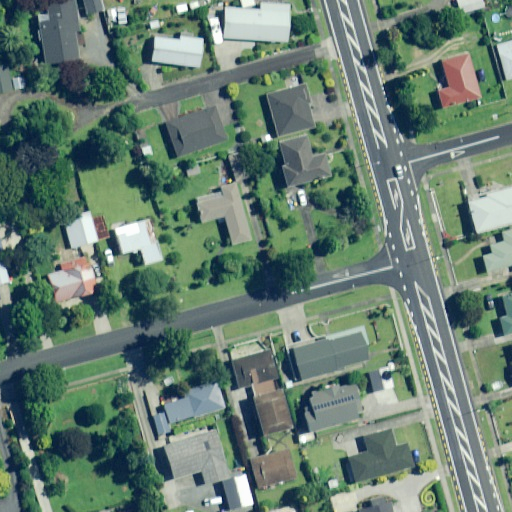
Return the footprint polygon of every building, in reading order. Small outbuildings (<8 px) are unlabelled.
[(78,32),(71,0),(62,0),(44,4),(46,15),(35,17),(45,66),(78,59),(73,33),(78,32)] [(102,12),(98,0),(81,0),(86,17),(102,12)] [(456,0),(460,14),(503,3),(501,0),(456,0)] [(242,10),(223,9),(222,39),(286,42),(288,5),(259,4),(259,11),(242,10)] [(482,28),(461,34),(465,50),(486,45),(482,28)] [(202,40),(179,37),(179,41),(154,38),(151,62),(198,68),(202,40)] [(511,41),(495,46),(504,80),(511,77),(511,41)] [(464,54),(462,48),(447,51),(449,58),(440,60),(447,87),(435,90),(440,111),(483,100),(478,80),(471,53),(464,54)] [(8,64),(0,65),(0,92),(14,89),(8,64)] [(313,127),(303,87),(266,96),(276,136),(313,127)] [(226,140),(215,107),(164,124),(175,157),(226,140)] [(311,156),(306,136),(278,143),(283,165),(280,166),(286,188),(330,176),(323,152),(311,156)] [(138,147),(141,160),(154,156),(151,143),(138,147)] [(250,178),(243,153),(228,157),(236,182),(250,178)] [(202,174),(201,166),(186,168),(187,177),(202,174)] [(511,183),(483,191),(484,197),(465,202),(474,234),(511,223),(511,183)] [(251,240),(235,184),(220,188),(221,192),(194,199),(201,223),(224,217),(231,245),(251,240)] [(99,242),(90,211),(63,219),(72,249),(99,242)] [(159,261),(147,220),(114,230),(121,255),(139,250),(143,265),(159,261)] [(511,230),(501,233),(503,242),(489,246),(491,254),(482,257),(486,272),(511,265),(511,230)] [(97,292),(88,258),(60,265),(62,271),(44,276),(52,304),(97,292)] [(0,284),(8,283),(4,263),(0,263),(0,284)] [(511,333),(511,293),(501,297),(506,316),(499,318),(503,336),(511,333)] [(363,327),(289,344),(298,384),(373,367),(363,327)] [(262,353),(259,341),(227,349),(238,389),(249,387),(262,437),(291,429),(270,351),(262,353)] [(391,387),(386,368),(368,372),(373,391),(391,387)] [(154,415),(159,437),(171,434),(168,424),(223,410),(216,383),(182,391),(184,400),(163,405),(165,413),(154,415)] [(337,388),(335,384),(324,388),(324,390),(306,395),(310,411),(302,413),(307,433),(362,417),(352,384),(337,388)] [(246,466),(232,471),(218,429),(162,447),(172,480),(199,471),(204,484),(228,476),(233,491),(252,485),(246,466)] [(394,448),(388,431),(362,438),(367,452),(347,458),(355,486),(413,469),(405,445),(394,448)] [(298,478),(291,449),(248,460),(256,489),(298,478)] [(391,511),(388,497),(371,501),(372,507),(358,511),(391,511)]
